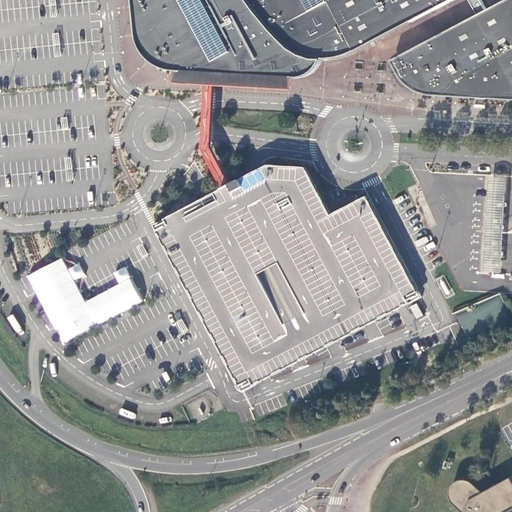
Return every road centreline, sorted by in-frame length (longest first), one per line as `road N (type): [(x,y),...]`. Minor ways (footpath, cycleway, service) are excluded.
road 1 (trunk): [(511,364),(245,463),(183,469),(107,456)]
road 2 (secondary): [(511,364),(253,500)]
road 3 (secondary): [(383,443),(511,379)]
road 4 (trunk): [(107,456),(45,421),(0,377)]
